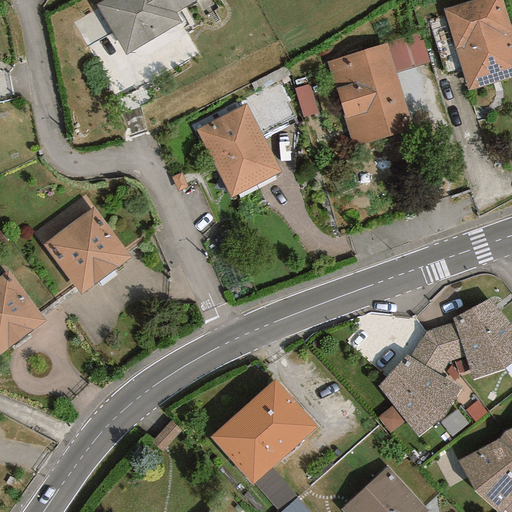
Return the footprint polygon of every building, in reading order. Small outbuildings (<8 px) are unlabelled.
[(189,0),(123,0),(95,15),(126,69),(204,26),(189,0)] [(511,49),(497,0),(489,0),(441,14),(466,99),(511,85),(511,49)] [(384,51),(325,68),(351,155),(409,138),(384,51)] [(242,112),(192,138),(229,208),(279,181),(242,112)] [(92,214),(40,250),(76,301),(128,265),(92,214)] [(6,277),(0,281),(0,358),(43,328),(6,277)] [(511,336),(500,304),(448,323),(470,386),(511,370),(511,336)] [(459,397),(402,353),(371,394),(428,438),(459,397)] [(274,385),(209,439),(249,487),(314,434),(274,385)] [(511,417),(450,464),(486,511),(497,511),(511,501),(511,417)] [(421,511),(385,473),(341,511),(421,511)]
